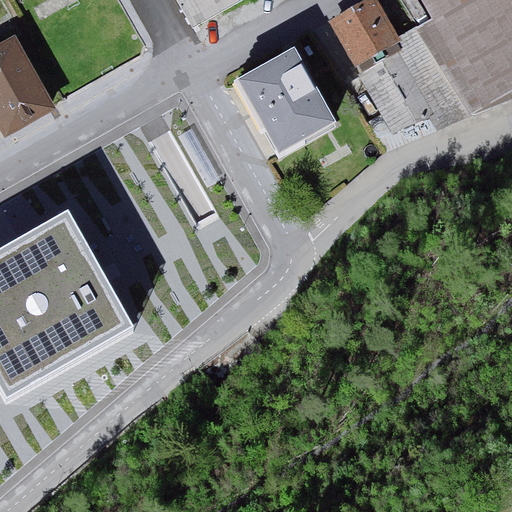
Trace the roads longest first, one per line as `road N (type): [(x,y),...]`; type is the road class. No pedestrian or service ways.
road 1 (residential): [(7,511),(295,252)]
road 2 (residential): [(295,252),(393,169),(511,112)]
road 3 (residential): [(184,69),(295,252)]
road 4 (residential): [(0,174),(184,69)]
road 5 (residential): [(184,69),(305,0)]
